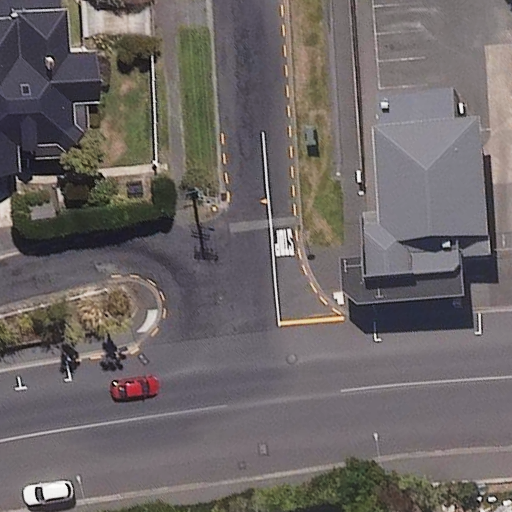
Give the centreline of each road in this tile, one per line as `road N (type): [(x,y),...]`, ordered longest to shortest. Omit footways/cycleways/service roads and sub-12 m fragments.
road 1 (secondary): [(0,438),(282,397)]
road 2 (residential): [(271,248),(113,253),(0,281)]
road 3 (residential): [(250,0),(271,248)]
road 4 (secondary): [(282,397),(511,376)]
road 5 (residential): [(271,248),(282,397)]
